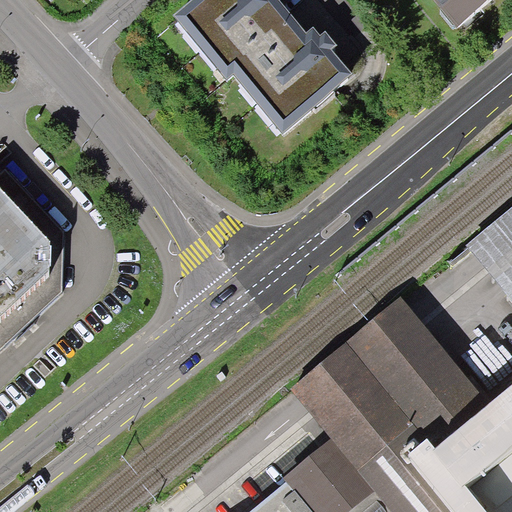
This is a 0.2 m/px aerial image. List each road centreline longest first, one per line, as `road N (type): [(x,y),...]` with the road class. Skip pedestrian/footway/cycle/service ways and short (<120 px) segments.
road 1 (primary): [(6,511),(260,307)]
road 2 (primary): [(241,281),(0,478)]
road 3 (primary): [(260,307),(352,230),(462,114)]
road 4 (tertiary): [(61,67),(241,281)]
road 5 (primary): [(462,114),(241,281)]
